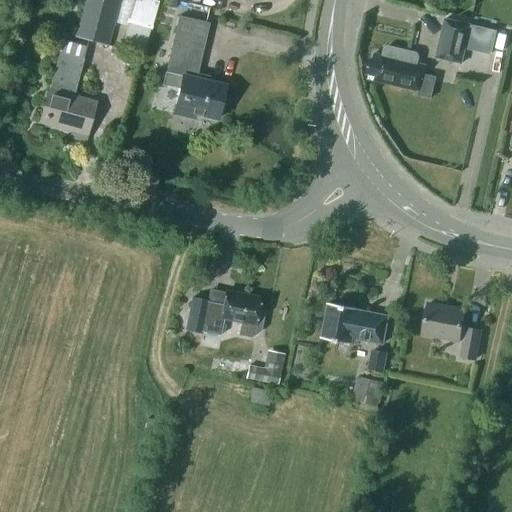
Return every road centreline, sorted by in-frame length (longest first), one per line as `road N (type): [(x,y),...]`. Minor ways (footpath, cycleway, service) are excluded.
road 1 (tertiary): [(368,168),(295,224),(270,228),(0,175)]
road 2 (unclassified): [(464,511),(511,294)]
road 3 (tertiary): [(368,168),(340,122),(335,0)]
road 4 (tertiary): [(511,248),(455,235),(409,209),(368,168)]
